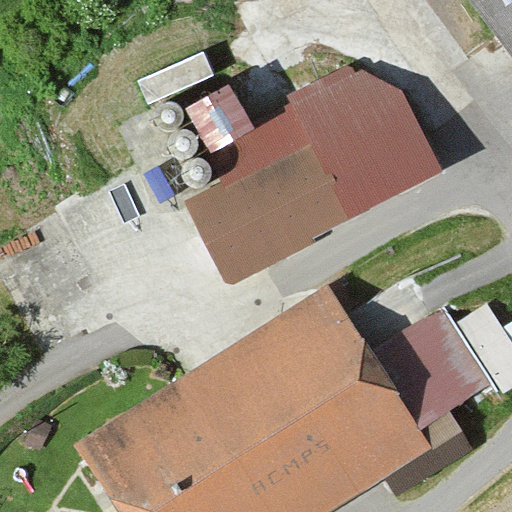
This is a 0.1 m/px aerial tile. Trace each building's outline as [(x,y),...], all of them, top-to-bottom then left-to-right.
[(511,0),(476,0),(511,48),(511,0)] [(169,96),(219,73),(207,47),(157,70),(169,96)] [(265,170),(201,204),(237,270),(412,176),(362,82),(250,142),(265,170)] [(253,131),(230,87),(188,109),(211,152),(253,131)] [(320,290),(77,445),(119,511),(337,511),(430,453),(416,432),(489,386),(441,311),(365,360),(320,290)] [(511,386),(511,347),(486,307),(460,323),(504,392),(511,386)]
